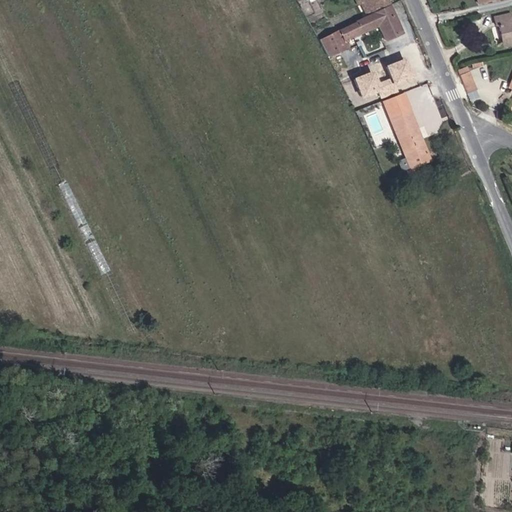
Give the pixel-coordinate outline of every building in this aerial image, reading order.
[(363,0),(367,9),(385,1),(384,0),(363,0)] [(385,1),(367,9),(354,14),(356,16),(351,18),(355,29),(374,20),(381,37),(397,30),(385,1)] [(501,29),(503,29),(507,45),(511,43),(511,15),(511,13),(498,17),(501,29)] [(355,29),(351,18),(331,27),(330,24),(308,34),(319,53),(339,44),(335,37),(355,29)] [(401,73),(399,68),(394,56),(377,63),(382,75),(366,82),(361,70),(344,77),(349,89),(351,94),(368,87),(371,94),(387,88),(384,80),(401,73)] [(468,67),(459,70),(461,75),(470,71),(468,67)] [(470,71),(461,75),(466,86),(475,83),(470,71)] [(475,83),(466,86),(469,93),(478,89),(475,83)] [(394,88),(374,97),(402,163),(422,155),(394,88)]
